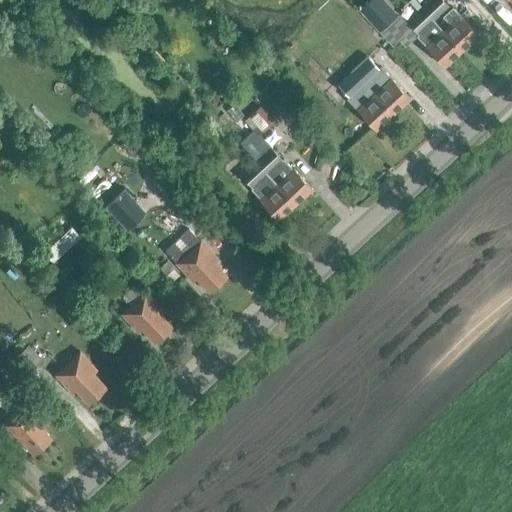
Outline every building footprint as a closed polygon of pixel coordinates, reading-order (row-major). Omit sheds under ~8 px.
[(410,29),(383,0),(362,0),(358,4),(361,7),(358,9),(392,46),(410,29)] [(429,0),(420,8),(434,22),(449,8),(442,0),(429,0)] [(436,37),(442,31),(434,22),(420,8),(406,22),(418,37),(420,39),(430,30),(436,37)] [(442,31),(460,51),(477,35),(459,15),(459,16),(452,9),(443,18),(449,25),(442,31)] [(460,51),(442,31),(436,37),(430,30),(420,39),(425,46),(425,47),(443,67),(460,51)] [(233,45),(230,33),(219,36),(222,47),(233,45)] [(357,110),(391,78),(380,67),(378,70),(367,58),(337,85),(348,97),(346,99),(357,110)] [(391,78),(357,110),(375,130),(409,98),(391,78)] [(284,111),(293,118),(299,110),(290,103),(284,111)] [(257,132),(274,123),(266,107),(248,116),(257,132)] [(255,160),(270,147),(259,134),(250,142),(245,136),(239,142),(255,160)] [(255,163),(268,176),(283,162),(271,148),(255,163)] [(283,162),(268,176),(276,185),(294,205),(311,189),(285,161),(283,163),(283,162)] [(260,199),(276,185),(268,176),(255,163),(240,176),(252,190),(260,199)] [(277,220),(294,205),(276,185),(260,199),(259,200),(277,220)] [(105,207),(127,231),(146,213),(124,189),(105,207)] [(81,237),(59,212),(30,238),(52,263),(81,237)] [(217,259),(189,229),(165,251),(176,264),(193,282),(196,279),(208,292),(226,276),(214,263),(217,259)] [(130,306),(121,314),(138,333),(141,330),(154,343),(172,326),(159,313),(162,310),(140,286),(133,292),(131,289),(122,297),(130,306)] [(29,373),(41,362),(25,344),(13,356),(29,373)] [(88,404),(106,387),(93,374),(97,371),(80,353),(55,375),(72,394),(75,391),(88,404)] [(33,455),(51,438),(38,425),(42,422),(25,403),(0,426),(17,444),(20,441),(33,455)]
